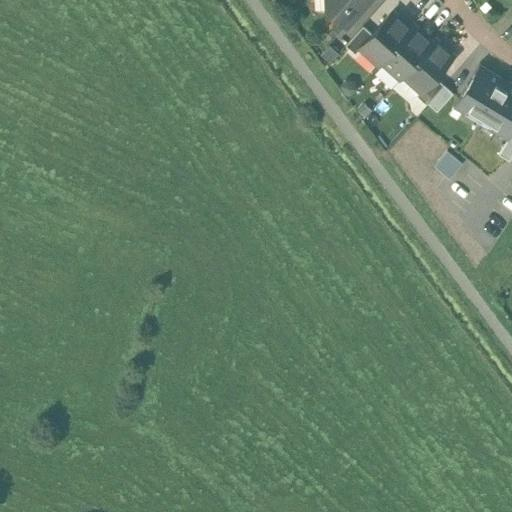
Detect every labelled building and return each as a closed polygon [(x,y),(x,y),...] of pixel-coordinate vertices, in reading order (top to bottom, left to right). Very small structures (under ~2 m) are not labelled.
[(327,0),(328,8),(346,24),(368,0),(327,0)] [(372,32),(360,45),(361,46),(379,63),(382,60),(381,59),(411,27),(410,26),(392,10),(372,32)] [(411,27),(381,59),(382,60),(401,77),(403,74),(403,73),(432,41),(432,40),(413,23),(410,26),(411,27)] [(363,24),(346,43),(355,52),(361,46),(360,45),(372,32),(363,24)] [(432,41),(403,73),(403,74),(421,89),(422,90),(435,75),(454,54),(435,37),(432,40),(432,41)] [(511,129),(511,81),(481,63),(456,104),(508,135),(511,129)] [(435,75),(422,90),(421,89),(417,94),(427,102),(444,83),(435,75)] [(446,147),(434,161),(449,173),(461,159),(446,147)]
